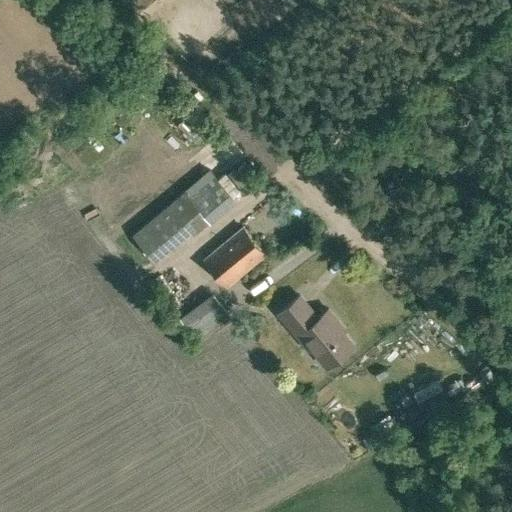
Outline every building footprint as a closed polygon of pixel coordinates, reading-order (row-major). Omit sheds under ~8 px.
[(190,228),(178,213),(169,202),(133,231),(154,257),(190,228)] [(265,252),(243,225),(205,258),(226,284),(265,252)] [(311,344),(327,364),(352,343),(336,323),(339,321),(328,307),(317,316),(299,293),(279,310),(308,346),(311,344)] [(195,338),(229,312),(219,299),(186,325),(195,338)] [(452,418),(446,408),(429,417),(435,428),(452,418)]
